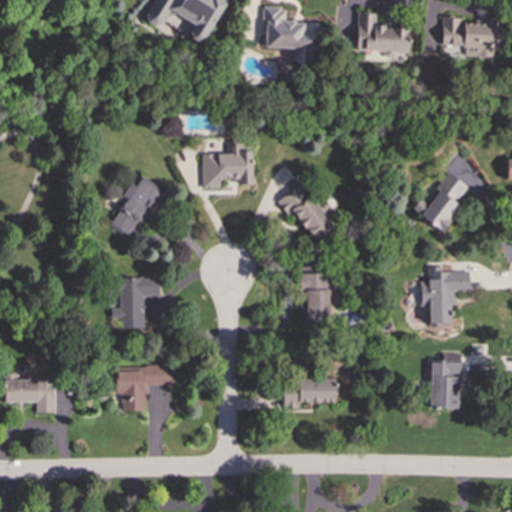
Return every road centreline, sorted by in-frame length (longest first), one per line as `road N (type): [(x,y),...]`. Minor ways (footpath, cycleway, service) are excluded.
road 1 (residential): [(511,470),(0,473)]
road 2 (residential): [(227,468),(225,271)]
